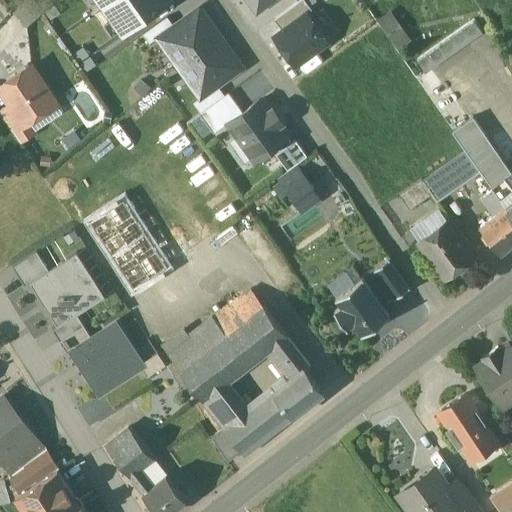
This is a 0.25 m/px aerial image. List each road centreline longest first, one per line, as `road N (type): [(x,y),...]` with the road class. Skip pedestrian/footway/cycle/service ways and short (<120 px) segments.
road 1 (residential): [(218,0),(454,327)]
road 2 (tertiary): [(454,327),(216,511)]
road 3 (residential): [(130,511),(0,309)]
